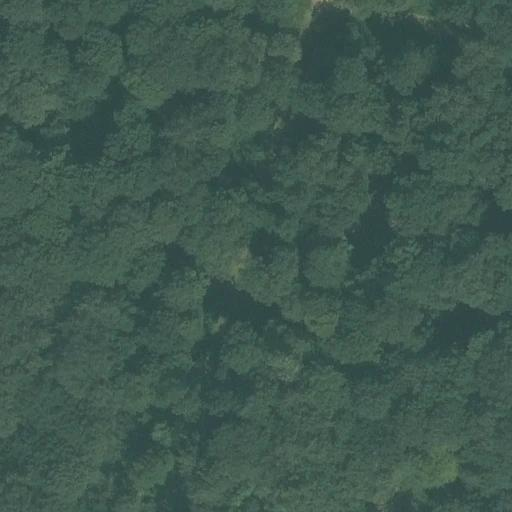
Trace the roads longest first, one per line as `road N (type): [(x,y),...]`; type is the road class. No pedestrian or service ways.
road 1 (track): [(317,0),(168,511)]
road 2 (track): [(316,3),(511,41)]
